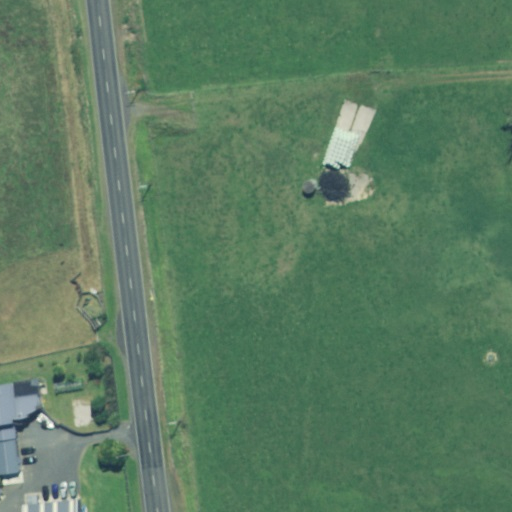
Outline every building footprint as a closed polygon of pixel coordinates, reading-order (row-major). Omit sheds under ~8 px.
[(94,301),(85,312),(104,328),(113,317),(94,301)] [(69,367),(70,378),(96,375),(95,365),(69,367)] [(26,422),(25,417),(37,416),(37,413),(46,412),(42,377),(24,379),(5,382),(7,393),(0,394),(0,428),(5,474),(26,471),(20,423),(26,422)] [(88,389),(87,380),(61,382),(62,391),(88,389)] [(0,504),(10,496),(0,484),(0,504)] [(82,511),(81,498),(31,503),(31,511),(82,511)]
